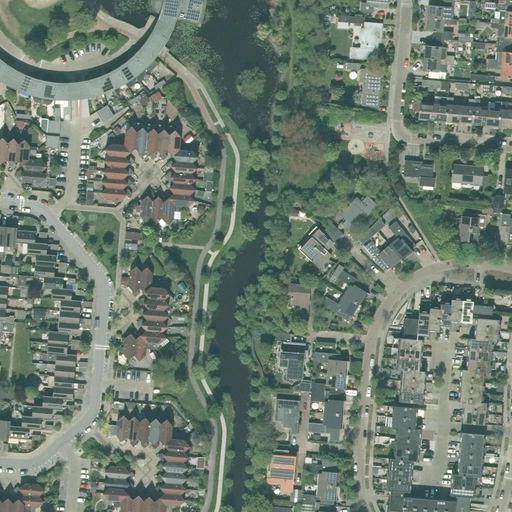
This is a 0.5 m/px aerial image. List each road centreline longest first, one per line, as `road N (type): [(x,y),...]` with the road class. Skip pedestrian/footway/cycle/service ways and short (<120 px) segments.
road 1 (residential): [(0,462),(43,458),(93,413),(105,298),(47,215),(0,201)]
road 2 (residential): [(511,148),(396,131),(408,0)]
road 3 (residential): [(369,511),(361,461),(372,347)]
road 4 (residential): [(394,293),(434,269),(511,269)]
